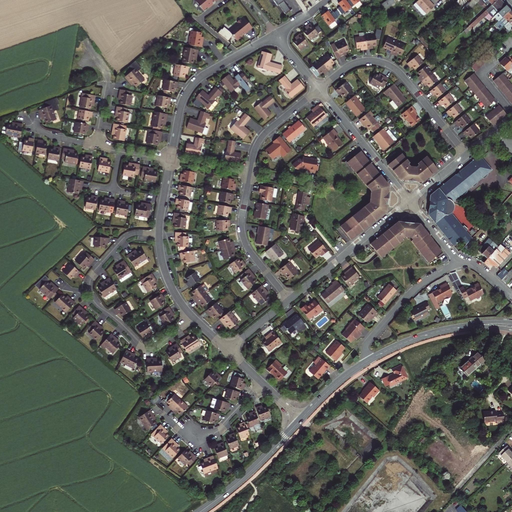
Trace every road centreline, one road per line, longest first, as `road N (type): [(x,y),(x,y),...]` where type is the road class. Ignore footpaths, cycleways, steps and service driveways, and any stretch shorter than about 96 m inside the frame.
road 1 (residential): [(191,316),(144,346),(90,295),(92,273),(123,238),(158,234)]
road 2 (residential): [(317,89),(356,62),(389,65),(466,154)]
road 3 (residential): [(170,159),(191,85),(275,34)]
road 4 (residential): [(289,300),(409,201)]
road 5 (residential): [(317,89),(409,201)]
road 6 (residential): [(289,300),(244,242),(249,173)]
road 7 (residential): [(459,263),(408,294),(368,339),(369,359)]
road 8 (tertiary): [(300,419),(199,511)]
